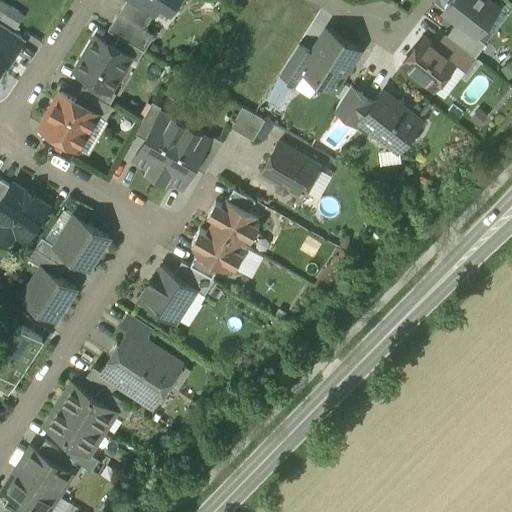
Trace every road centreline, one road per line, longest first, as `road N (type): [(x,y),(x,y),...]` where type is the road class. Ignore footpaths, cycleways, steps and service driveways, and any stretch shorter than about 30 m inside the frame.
road 1 (residential): [(0,454),(149,223),(38,164),(1,132)]
road 2 (secondary): [(211,511),(423,297)]
road 3 (residential): [(1,132),(88,0)]
road 4 (secondary): [(511,195),(423,297)]
